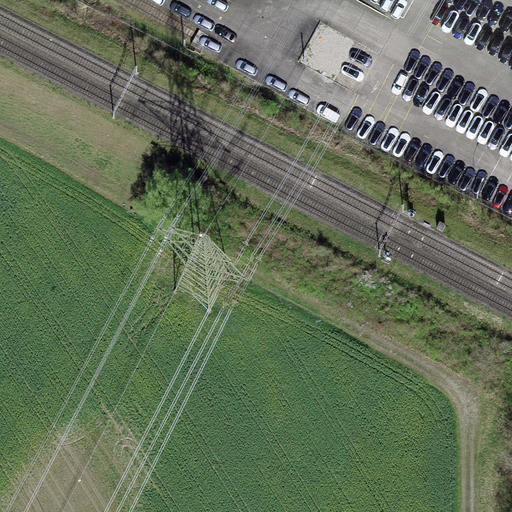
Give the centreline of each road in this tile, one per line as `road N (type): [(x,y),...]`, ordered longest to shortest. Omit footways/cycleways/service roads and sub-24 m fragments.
road 1 (track): [(469,511),(469,405),(451,381)]
road 2 (track): [(338,317),(451,381)]
